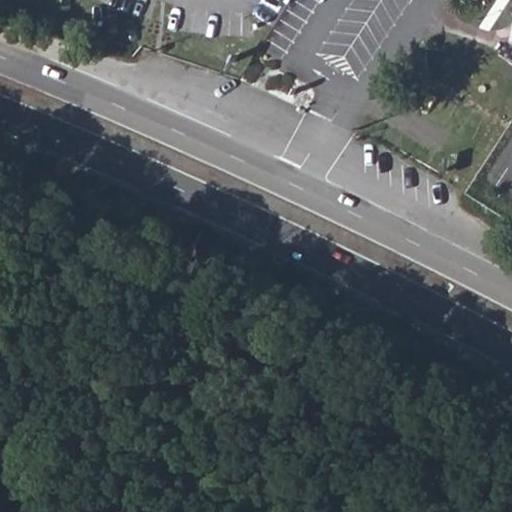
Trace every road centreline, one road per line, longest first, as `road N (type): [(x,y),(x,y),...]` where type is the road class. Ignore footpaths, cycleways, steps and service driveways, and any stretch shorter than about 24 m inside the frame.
road 1 (secondary): [(0,116),(196,198),(511,350)]
road 2 (secondary): [(511,294),(219,153),(0,62)]
